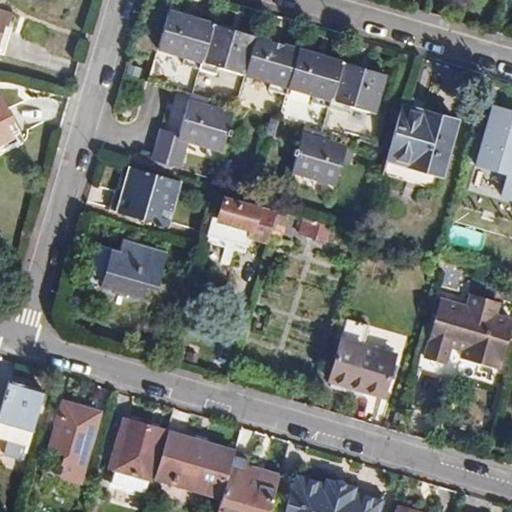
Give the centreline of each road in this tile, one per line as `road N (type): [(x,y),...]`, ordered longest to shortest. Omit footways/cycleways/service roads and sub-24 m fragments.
road 1 (residential): [(511,484),(21,341)]
road 2 (residential): [(113,0),(21,341)]
road 3 (residential): [(511,71),(265,0)]
